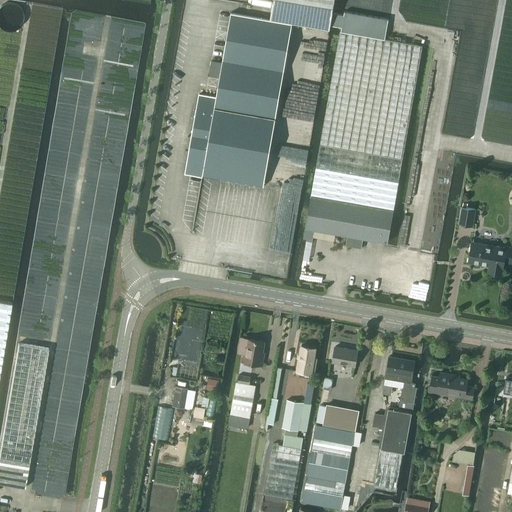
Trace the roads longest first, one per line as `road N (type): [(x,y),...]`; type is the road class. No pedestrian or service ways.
road 1 (tertiary): [(511,338),(204,283),(145,285)]
road 2 (unclassified): [(167,0),(124,251),(145,285)]
road 3 (tertiary): [(93,511),(128,315),(145,285)]
